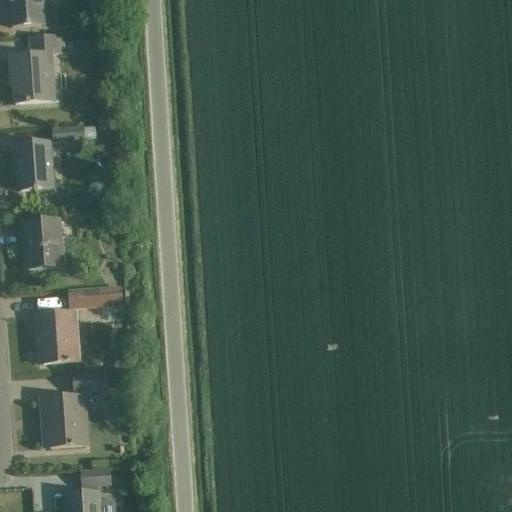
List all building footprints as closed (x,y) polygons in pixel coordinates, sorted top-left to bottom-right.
[(9,0),(11,29),(44,27),(42,0),(9,0)] [(10,75),(13,75),(15,107),(49,105),(46,58),(64,56),(63,39),(30,42),(31,58),(9,59),(10,75)] [(88,132),(105,127),(102,118),(85,123),(88,132)] [(54,145),(83,143),(82,129),(53,131),(54,145)] [(50,146),(17,148),(19,193),(53,191),(50,146)] [(115,212),(105,212),(105,225),(115,225),(115,212)] [(60,222),(21,225),(23,248),(27,248),(29,268),(26,268),(26,273),(28,273),(27,269),(61,267),(62,270),(63,270),(60,222)] [(122,291),(100,293),(69,295),(70,311),(123,307),(122,291)] [(39,339),(42,339),(44,367),(77,365),(74,315),(37,318),(39,339)] [(119,359),(115,372),(123,375),(128,362),(119,359)] [(109,393),(108,376),(74,378),(75,395),(109,393)] [(44,423),(48,423),(50,450),(83,448),(80,400),(43,402),(44,423)] [(115,511),(115,502),(100,503),(99,494),(98,494),(97,488),(110,487),(109,472),(82,474),(83,489),(85,489),(85,495),(65,497),(66,511),(115,511)]
